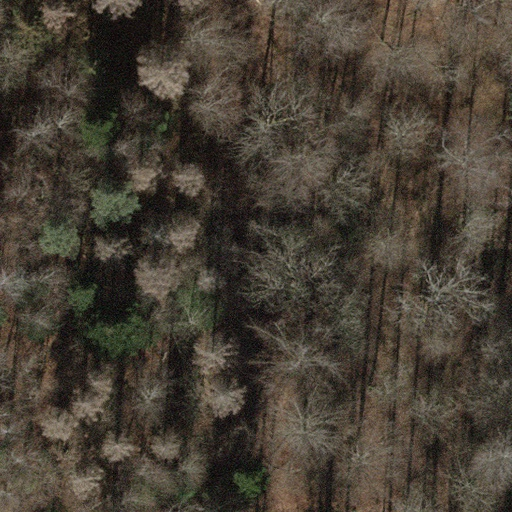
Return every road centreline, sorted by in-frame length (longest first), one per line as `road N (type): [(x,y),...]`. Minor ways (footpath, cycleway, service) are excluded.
road 1 (track): [(297,511),(246,0)]
road 2 (track): [(391,511),(415,279),(511,107)]
